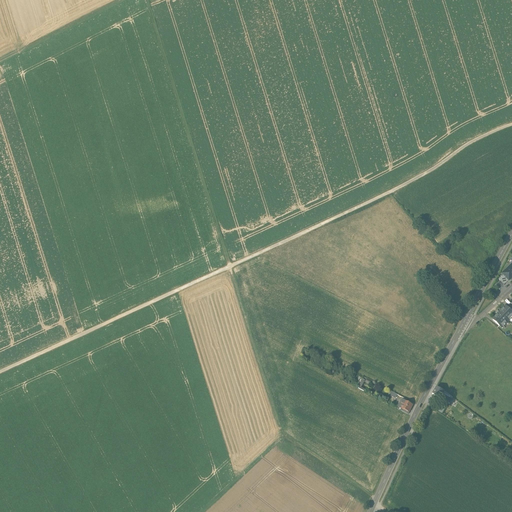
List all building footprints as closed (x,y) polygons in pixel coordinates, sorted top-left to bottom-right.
[(502,274),(509,281),(511,277),(511,264),(511,265),(502,274)] [(511,312),(508,309),(505,306),(493,319),(499,325),(502,327),(511,316),(511,312)] [(511,316),(502,327),(499,325),(497,328),(508,337),(511,332),(511,316)] [(359,389),(366,391),(368,385),(370,386),(372,381),(363,378),(359,389)] [(444,392),(436,388),(432,394),(447,402),(449,399),(444,396),(442,396),(444,392)] [(412,405),(408,403),(407,405),(406,404),(404,407),(405,408),(404,410),(409,412),(412,405)] [(409,412),(404,410),(405,408),(404,407),(400,405),(398,410),(408,415),(409,412)]
